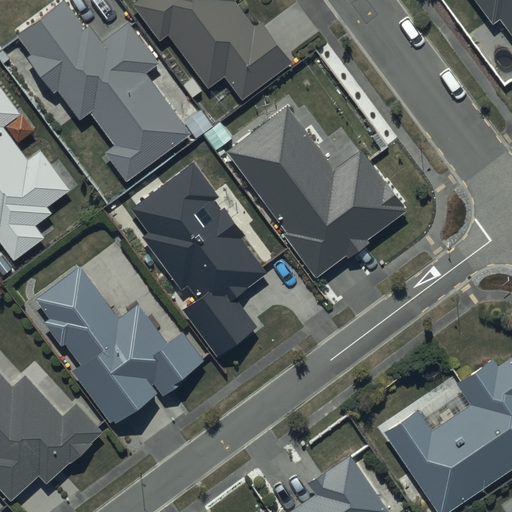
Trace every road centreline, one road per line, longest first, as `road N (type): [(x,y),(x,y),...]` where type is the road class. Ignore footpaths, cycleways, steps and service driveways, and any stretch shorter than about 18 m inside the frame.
road 1 (residential): [(511,224),(125,511)]
road 2 (residential): [(363,0),(511,195)]
